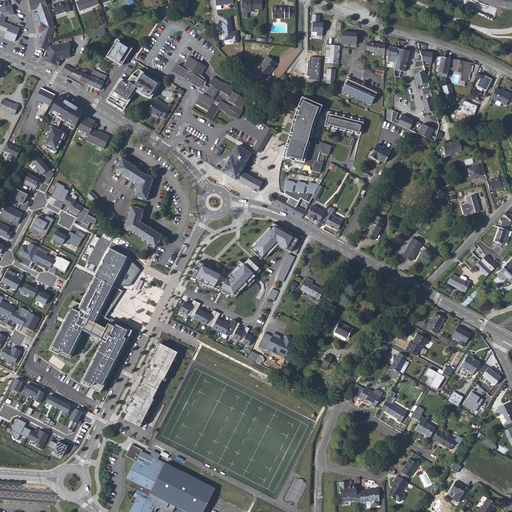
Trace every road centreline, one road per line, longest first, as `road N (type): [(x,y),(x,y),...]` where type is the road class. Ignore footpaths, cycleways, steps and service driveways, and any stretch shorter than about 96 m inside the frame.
road 1 (residential): [(320,462),(380,478),(402,441),(338,404)]
road 2 (residential): [(170,285),(248,322),(282,256)]
road 3 (residential): [(315,134),(341,141),(345,167),(374,183),(340,247)]
road 4 (residential): [(338,404),(355,367),(427,294)]
road 5 (secondary): [(99,105),(173,153),(206,191)]
road 6 (residential): [(422,291),(511,199)]
road 7 (secondary): [(226,203),(271,211),(340,247)]
